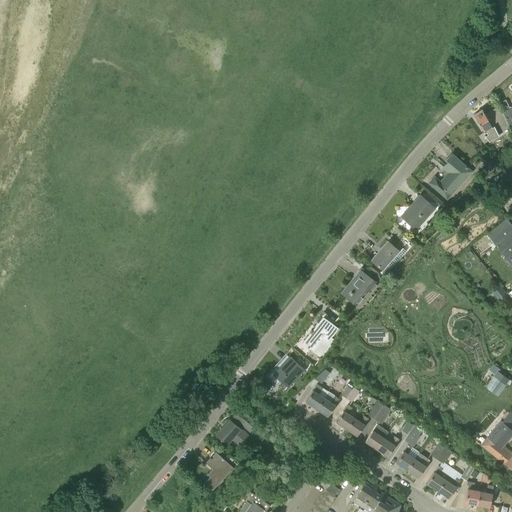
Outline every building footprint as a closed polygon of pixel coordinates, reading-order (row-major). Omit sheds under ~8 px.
[(506,122),(511,119),(510,116),(511,115),(511,107),(502,111),(505,120),(506,122)] [(496,115),(493,111),(484,116),(481,110),(473,115),(483,133),(485,132),(487,134),(485,136),(484,135),(488,142),(498,136),(495,129),(502,125),(499,120),(496,115)] [(434,177),(429,183),(446,199),(471,172),(451,154),(445,160),(447,162),(442,168),(443,168),(446,164),(452,169),(440,182),(434,177)] [(401,216),(413,228),(423,217),(425,219),(435,209),(422,197),(412,207),(410,206),(401,216)] [(511,267),(511,226),(506,218),(486,235),(511,267)] [(372,261),(382,270),(380,273),(384,277),(406,252),(402,248),(399,252),(387,241),(380,249),(382,251),(378,256),(378,255),(372,261)] [(360,269),(344,289),(352,296),(349,300),(356,305),(368,291),(371,293),(378,284),(360,269)] [(309,333),(310,333),(312,335),(304,345),(302,343),(320,358),(330,345),(327,343),(338,329),(342,332),(350,321),(340,314),(336,319),(337,320),(334,325),(323,317),(312,331),(311,330),(309,333)] [(289,357),(272,376),(287,390),(304,370),(289,357)] [(321,384),(322,382),(330,373),(324,369),(314,379),(321,384)] [(486,387),(496,395),(497,396),(509,380),(497,371),(486,387)] [(345,385),(346,386),(341,395),(346,398),(353,387),(356,384),(349,379),(345,385)] [(305,401),(316,409),(324,397),(317,393),(321,387),(317,384),(312,390),(305,401)] [(353,387),(346,398),(351,401),(358,390),(353,387)] [(328,391),(324,397),(316,409),(327,416),(335,405),(339,399),(328,391)] [(367,414),(374,419),(383,406),(376,401),(367,414)] [(384,404),(383,406),(374,419),(381,423),(390,409),(384,404)] [(346,429),(354,418),(348,414),(352,407),(347,405),(343,411),(336,422),(346,429)] [(239,409),(232,417),(250,433),(257,424),(239,409)] [(359,421),(354,418),(346,429),(356,436),(364,425),(364,424),(368,418),(363,415),(359,421)] [(238,444),(247,435),(230,420),(216,435),(226,444),(231,438),(238,444)] [(511,469),(511,453),(510,456),(500,447),(511,431),(511,430),(500,421),(481,445),(511,469)] [(407,422),(401,431),(407,434),(413,426),(407,422)] [(388,432),(381,427),(377,424),(372,430),(365,441),(376,449),(383,438),(388,432)] [(411,430),(404,440),(412,445),(418,435),(411,430)] [(390,442),(383,438),(376,449),(387,456),(395,445),(394,445),(399,439),(394,436),(390,442)] [(430,455),(436,459),(442,451),(444,448),(437,443),(430,455)] [(407,470),(414,458),(408,454),(412,448),(407,445),(403,451),(395,462),(407,470)] [(444,448),(442,451),(436,459),(443,463),(450,452),(444,448)] [(205,463),(212,469),(215,472),(204,484),(212,491),(233,468),(223,459),(215,452),(211,457),(210,457),(208,459),(209,459),(205,463)] [(420,462),(414,458),(407,470),(418,477),(429,460),(424,456),(420,462)] [(468,464),(460,477),(466,481),(474,468),(468,464)] [(437,490),(445,479),(448,475),(441,471),(442,468),(438,466),(434,472),(426,483),(437,490)] [(454,490),(460,480),(456,477),(454,480),(448,475),(445,479),(437,490),(449,498),(454,490)] [(369,511),(371,510),(379,498),(383,493),(377,489),(379,486),(374,482),(372,485),(365,481),(350,502),(365,511),(369,511)] [(465,502),(477,504),(479,491),(473,490),(474,482),(469,481),(467,489),(465,502)] [(330,484),(326,490),(334,496),(338,489),(330,484)] [(489,507),(491,497),(492,494),(491,494),(493,486),(488,485),(486,493),(479,491),(477,504),(489,507)] [(261,511),(263,510),(265,511),(266,511),(265,511),(270,505),(244,487),(238,495),(251,504),(245,511),(233,511),(232,511),(231,511),(261,511)] [(336,497),(334,496),(326,490),(322,495),(332,503),(336,497)] [(385,490),(383,493),(379,498),(371,510),(375,511),(396,511),(400,504),(388,496),(390,493),(385,490)] [(322,495),(319,500),(329,508),(332,503),(322,495)] [(315,505),(324,511),(325,511),(329,508),(319,500),(315,505)]
